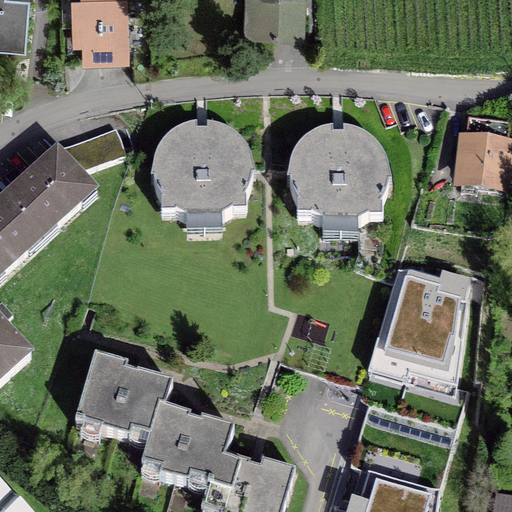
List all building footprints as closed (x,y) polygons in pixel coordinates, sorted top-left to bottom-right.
[(0,0),(0,39),(26,42),(29,0),(0,0)] [(83,61),(128,60),(126,0),(71,0),(73,43),(83,43),(83,61)] [(302,0),(261,0),(261,10),(248,9),(246,36),(302,37),(302,0)] [(510,127),(468,122),(461,184),(503,189),(510,127)] [(246,218),(245,204),(250,192),(253,181),(255,181),(249,157),(243,147),(229,148),(229,134),(213,128),(207,127),(207,134),(196,134),(196,127),(185,130),(175,135),(175,149),(161,149),(158,154),(151,184),(153,184),(157,197),(162,206),(162,220),(176,219),(186,224),(186,220),(222,219),(222,223),(232,218),(246,218)] [(57,154),(0,206),(0,283),(96,196),(79,178),(126,161),(116,132),(57,154)] [(312,224),(322,229),(322,225),(358,224),(358,228),(368,223),(382,223),(381,209),(386,198),(389,187),(391,186),(387,168),(382,157),(379,153),(365,153),(365,139),(354,134),(343,132),(343,139),(332,139),(332,132),(321,135),(311,140),(311,154),(297,154),(294,159),(290,170),(287,189),(289,189),(293,201),(298,211),(298,225),(312,224)] [(466,290),(396,271),(368,375),(453,399),(466,290)] [(0,387),(31,360),(0,326),(0,387)] [(159,412),(165,414),(173,388),(134,377),(136,368),(127,365),(126,370),(95,361),(75,430),(83,432),(84,430),(130,444),(132,437),(150,442),(159,412)] [(165,414),(159,412),(150,442),(141,471),(144,471),(144,470),(162,475),(160,482),(189,490),(191,483),(209,488),(218,457),(226,460),(234,433),(198,423),(200,417),(190,414),(189,420),(165,414)] [(218,457),(209,488),(201,511),(284,511),(295,475),(265,466),(265,464),(256,461),(254,467),(226,460),(218,457)] [(435,511),(438,491),(368,472),(357,511),(435,511)] [(0,511),(28,511),(0,484),(0,511)] [(511,511),(511,499),(485,497),(482,511),(511,511)]
